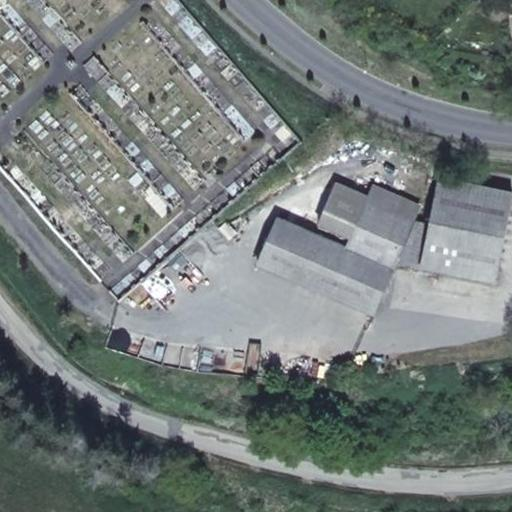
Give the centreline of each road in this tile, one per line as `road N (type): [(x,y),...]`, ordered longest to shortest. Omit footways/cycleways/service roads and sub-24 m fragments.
road 1 (unclassified): [(511,484),(384,483),(225,451),(99,400),(0,310)]
road 2 (secondary): [(242,0),(280,39),(364,90),(444,121),(511,128)]
